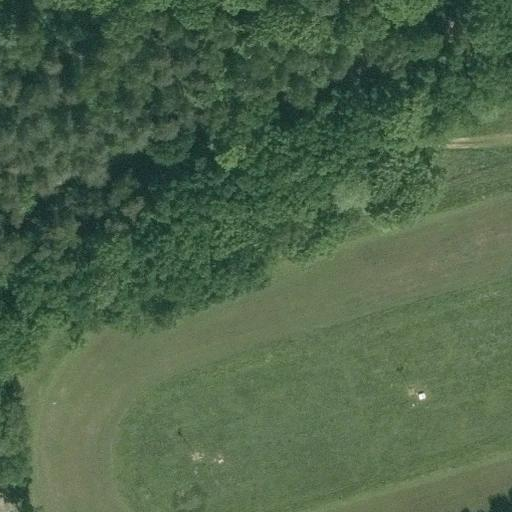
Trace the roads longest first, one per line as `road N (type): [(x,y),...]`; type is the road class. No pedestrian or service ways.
road 1 (track): [(0,196),(511,10)]
road 2 (track): [(0,71),(206,121)]
road 3 (track): [(349,68),(367,109),(394,132),(435,141),(511,138)]
